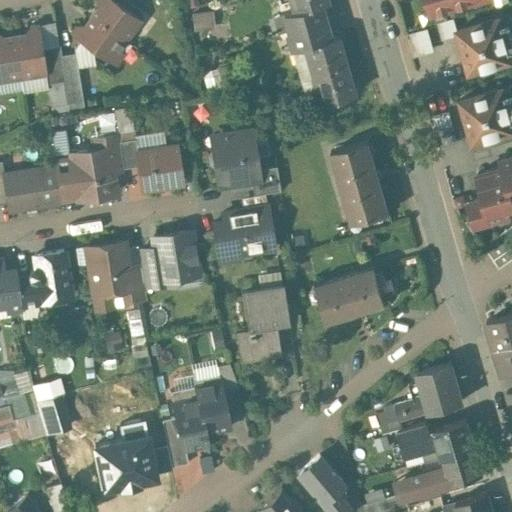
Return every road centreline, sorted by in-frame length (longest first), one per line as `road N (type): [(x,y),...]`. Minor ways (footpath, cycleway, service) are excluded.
road 1 (residential): [(463,302),(348,379),(194,511)]
road 2 (residential): [(463,302),(377,0)]
road 3 (residential): [(182,206),(0,234)]
road 4 (residential): [(463,302),(511,471)]
